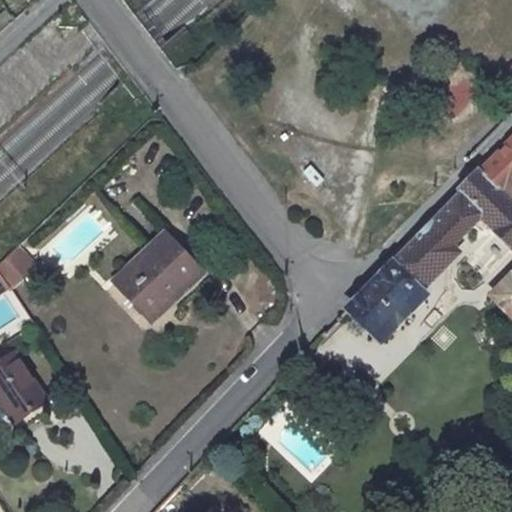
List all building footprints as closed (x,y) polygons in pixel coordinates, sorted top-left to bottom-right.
[(511,142),(480,174),(511,205),(511,142)] [(511,205),(480,174),(350,307),(377,333),(417,292),(454,253),(450,249),(482,216),(511,244),(511,205)] [(207,273),(168,231),(115,281),(147,316),(166,298),(172,305),(207,273)] [(13,253),(0,265),(0,275),(11,292),(31,273),(13,253)] [(511,277),(496,294),(499,298),(495,302),(511,318),(511,277)] [(385,340),(424,298),(417,292),(377,333),(385,340)] [(166,298),(147,316),(153,323),(172,305),(166,298)] [(0,398),(14,420),(46,400),(15,353),(0,362),(0,398)] [(87,459),(98,476),(112,466),(80,417),(48,438),(69,471),(87,459)]
